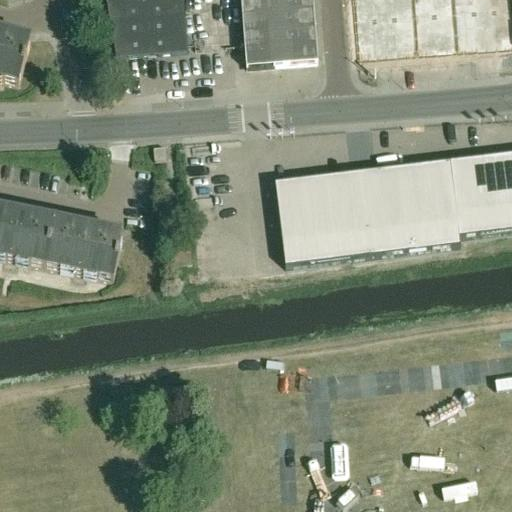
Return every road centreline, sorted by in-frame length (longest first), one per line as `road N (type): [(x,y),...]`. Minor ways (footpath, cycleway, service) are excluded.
road 1 (residential): [(123,128),(342,113)]
road 2 (residential): [(0,198),(117,223),(123,128)]
road 3 (residential): [(342,113),(511,97)]
